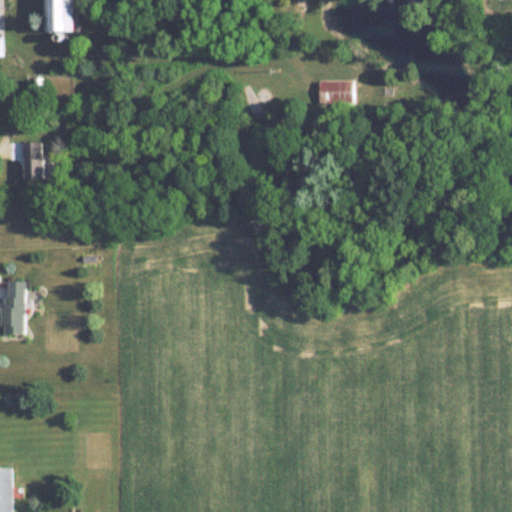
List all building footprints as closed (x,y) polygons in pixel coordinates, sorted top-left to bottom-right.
[(76,0),(47,0),(47,31),(77,31),(76,0)] [(320,103),(356,103),(356,80),(320,80),(320,103)] [(23,140),(23,178),(44,178),(44,140),(23,140)] [(25,280),(3,280),(3,333),(25,333),(25,280)] [(12,511),(13,466),(0,465),(0,511),(12,511)]
